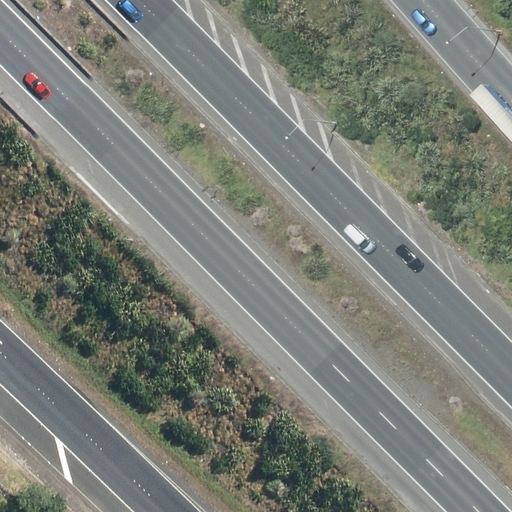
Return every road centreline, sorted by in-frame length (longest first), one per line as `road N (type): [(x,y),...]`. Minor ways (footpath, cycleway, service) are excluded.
road 1 (motorway): [(473,511),(0,32)]
road 2 (motorway): [(137,0),(511,379)]
road 3 (trunk): [(157,511),(0,363)]
road 4 (trunk): [(412,0),(511,109)]
